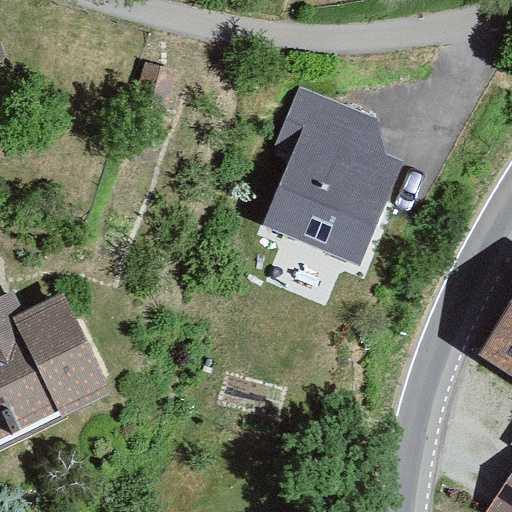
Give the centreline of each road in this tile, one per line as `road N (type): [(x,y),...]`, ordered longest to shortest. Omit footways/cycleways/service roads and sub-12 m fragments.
road 1 (unclassified): [(122,0),(285,39),(423,32),(511,6)]
road 2 (tertiary): [(402,511),(426,384),(511,216)]
